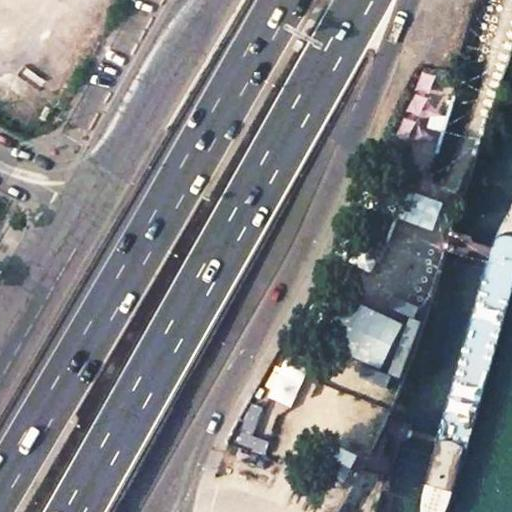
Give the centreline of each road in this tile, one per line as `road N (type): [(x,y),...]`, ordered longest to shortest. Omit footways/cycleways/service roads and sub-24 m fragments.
road 1 (trunk): [(77,511),(363,0)]
road 2 (trunk): [(285,0),(0,493)]
road 3 (trunk): [(198,443),(297,264),(408,0)]
road 4 (trunk): [(223,0),(80,240),(56,255)]
road 5 (tertiary): [(189,0),(75,202)]
